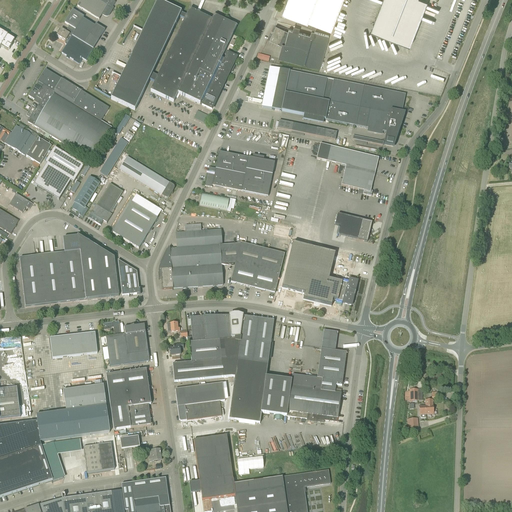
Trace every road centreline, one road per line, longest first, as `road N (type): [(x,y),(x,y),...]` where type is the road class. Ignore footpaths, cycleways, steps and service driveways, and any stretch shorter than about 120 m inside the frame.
road 1 (unclassified): [(363,330),(411,141),(440,108),(485,0)]
road 2 (unclassified): [(461,349),(506,43)]
road 3 (primary): [(411,280),(444,159),(503,0)]
road 4 (unclassified): [(149,267),(268,14)]
road 5 (unclassified): [(11,326),(6,261),(37,217),(66,217),(149,267)]
road 6 (tertiary): [(153,308),(235,304),(363,330)]
road 7 (unclassified): [(342,511),(363,330)]
road 8 (unclassified): [(0,507),(66,487),(175,472)]
road 9 (unclassified): [(175,472),(153,308)]
road 10 (unclassified): [(456,511),(461,349)]
road 11 (unclassified): [(29,46),(88,74),(136,0)]
road 12 (tertiary): [(11,326),(153,308)]
